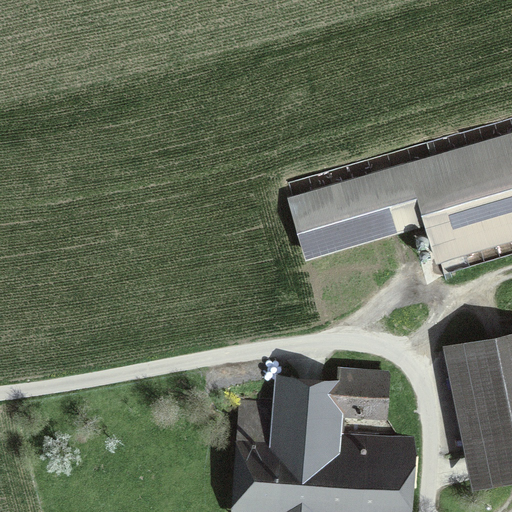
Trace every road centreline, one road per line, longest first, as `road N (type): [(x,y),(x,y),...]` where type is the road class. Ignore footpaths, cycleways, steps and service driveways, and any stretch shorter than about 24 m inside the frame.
road 1 (unclassified): [(430,511),(428,383),(410,359),(382,347),(265,352),(0,400)]
road 2 (track): [(511,278),(461,303),(410,359)]
